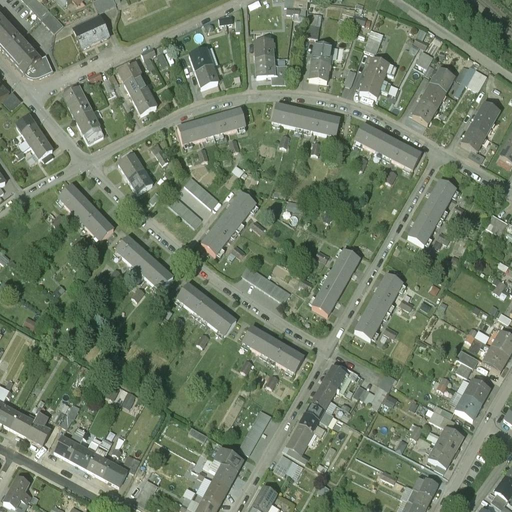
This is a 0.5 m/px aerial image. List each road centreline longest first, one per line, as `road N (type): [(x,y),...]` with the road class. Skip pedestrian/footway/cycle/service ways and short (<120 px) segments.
road 1 (residential): [(83,165),(183,255),(327,351)]
road 2 (residential): [(238,0),(29,100)]
road 3 (residential): [(440,152),(327,351)]
road 4 (residential): [(440,152),(372,114),(329,101),(248,96)]
road 5 (residential): [(327,351),(236,511)]
road 6 (residential): [(248,96),(177,116),(83,165)]
road 7 (residential): [(511,80),(389,0)]
